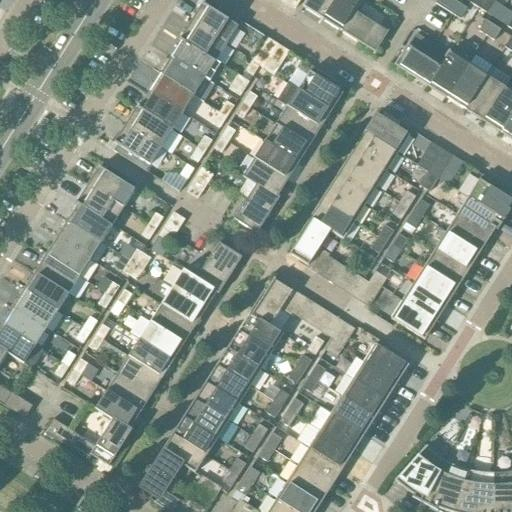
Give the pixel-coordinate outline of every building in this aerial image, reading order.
[(300,0),(285,0),(284,2),(295,9),(300,0)] [(323,19),(334,0),(308,0),(303,7),(323,19)] [(334,0),(323,19),(341,31),(353,11),(354,12),(361,0),(334,0)] [(453,0),(437,0),(435,4),(460,20),(467,9),(453,0)] [(478,9),(483,0),(473,0),(471,4),(478,9)] [(488,0),(483,0),(478,9),(486,14),(493,3),(488,0)] [(235,25),(238,20),(220,8),(217,14),(202,4),(190,22),(226,45),(238,27),(235,25)] [(341,31),(374,52),(386,32),(354,12),(353,11),(341,31)] [(486,36),(493,26),(486,21),(479,31),(486,36)] [(215,62),(226,45),(190,22),(179,41),(181,42),(182,41),(215,62)] [(493,26),(486,36),(494,41),(501,30),(493,26)] [(263,69),(278,45),(267,38),(252,62),(259,66),(259,67),(263,69)] [(181,42),(171,58),(204,80),(215,62),(182,41),(181,42)] [(278,45),(263,69),(274,76),(289,52),(278,45)] [(395,66),(429,87),(441,67),(440,66),(408,46),(395,66)] [(447,98),(468,65),(449,52),(440,66),(441,67),(429,87),(447,98)] [(171,58),(160,75),(194,97),(204,80),(171,58)] [(259,66),(252,62),(245,73),(252,77),(259,67),(259,66)] [(486,76),(468,65),(447,98),(465,110),(486,76)] [(297,90),(331,112),(343,94),(309,72),(297,90)] [(160,75),(149,93),(183,114),(194,97),(160,75)] [(233,82),(244,89),(249,82),(238,75),(233,82)] [(505,88),(486,76),(465,110),(483,122),(505,88)] [(244,89),(233,82),(229,90),(240,97),(244,89)] [(320,129),(331,112),(297,90),(288,85),(277,101),(287,107),(286,107),(320,129)] [(483,122),(502,133),(511,116),(511,92),(505,88),(483,122)] [(149,93),(139,109),(138,110),(172,131),(183,114),(149,93)] [(243,104),(250,108),(257,97),(250,93),(243,104)] [(220,113),(227,118),(234,107),(226,102),(220,113)] [(250,108),(243,104),(236,115),(243,119),(244,118),(249,122),(255,112),(250,108)] [(161,148),(172,131),(138,110),(139,109),(137,107),(125,126),(161,148)] [(309,146),(320,129),(286,107),(276,125),(309,146)] [(227,118),(220,113),(213,124),(220,129),(227,118)] [(375,115),(364,132),(398,154),(409,136),(375,115)] [(511,116),(502,133),(511,139),(511,116)] [(276,125),(265,142),(298,163),(309,146),(276,125)] [(125,126),(114,144),(118,146),(115,151),(114,152),(146,172),(149,166),(161,148),(125,126)] [(221,138),(228,143),(235,132),(228,127),(221,138)] [(353,150),(387,171),(398,154),(364,132),(353,150)] [(197,148),(205,152),(212,141),(204,137),(197,148)] [(228,143),(221,138),(214,149),(221,154),(228,143)] [(254,159),(288,181),(298,163),(265,142),(254,159)] [(417,166),(428,173),(442,150),(431,143),(417,166)] [(205,152),(197,148),(191,159),(198,163),(205,152)] [(376,188),(383,177),(387,171),(353,150),(342,167),(376,188)] [(438,179),(452,156),(442,150),(428,173),(425,176),(436,183),(438,179)] [(463,163),(452,156),(438,179),(448,186),(463,163)] [(277,197),(288,181),(254,159),(242,177),(255,186),(256,185),(277,198),(277,197)] [(187,181),(189,177),(194,170),(187,165),(180,176),(187,181)] [(365,206),(376,188),(342,167),(331,184),(365,206)] [(87,186),(123,209),(134,190),(98,168),(87,186)] [(187,192),(198,199),(213,176),(202,169),(187,192)] [(479,180),(467,198),(504,221),(510,211),(507,210),(511,202),(511,201),(497,192),(500,187),(482,175),(479,180)] [(429,193),(436,183),(425,176),(424,177),(419,186),(429,193)] [(354,223),(365,206),(331,184),(320,201),(354,223)] [(256,185),(255,186),(233,220),(256,234),(279,198),(277,197),(277,198),(256,185)] [(112,226),(123,209),(87,186),(75,204),(77,205),(78,204),(112,226)] [(399,203),(408,209),(415,197),(406,192),(399,203)] [(467,198),(457,215),(490,237),(495,229),(497,231),(504,221),(467,198)] [(413,212),(422,218),(430,206),(420,200),(413,212)] [(320,201),(309,219),(330,231),(330,232),(343,241),(354,223),(320,201)] [(408,209),(399,203),(392,215),(401,220),(408,209)] [(77,205),(67,222),(101,243),(112,226),(78,204),(77,205)] [(422,218),(413,212),(406,224),(415,229),(422,218)] [(184,220),(173,213),(158,237),(169,244),(184,220)] [(149,225),(156,229),(163,218),(156,214),(149,225)] [(457,215),(446,232),(479,254),(490,237),(457,215)] [(295,242),(297,243),(289,255),(307,266),(306,267),(317,275),(329,255),(319,249),(330,232),(330,231),(309,219),(295,242)] [(67,222),(56,239),(90,260),(101,243),(67,222)] [(156,229),(149,225),(142,236),(149,240),(156,229)] [(377,238),(386,243),(394,232),(385,226),(377,238)] [(468,271),(479,254),(446,232),(435,250),(468,271)] [(391,246),(400,252),(408,241),(399,235),(391,246)] [(386,243),(377,238),(370,249),(379,255),(386,243)] [(56,239),(45,256),(79,278),(90,260),(56,239)] [(218,244),(197,278),(196,279),(217,292),(216,293),(218,295),(241,258),(218,244)] [(400,252),(391,246),(384,258),(393,264),(400,252)] [(130,261),(136,266),(143,255),(136,250),(136,251),(131,248),(125,258),(130,261)] [(457,288),(468,271),(435,250),(424,267),(457,288)] [(143,255),(136,266),(130,276),(137,281),(150,259),(143,255)] [(45,256),(34,273),(68,295),(79,278),(45,256)] [(122,256),(115,267),(130,276),(136,266),(130,261),(125,258),(122,256)] [(424,267),(413,284),(447,306),(457,288),(424,267)] [(206,309),(216,293),(217,292),(196,279),(197,278),(184,270),(172,288),(206,309)] [(370,281),(381,288),(387,279),(375,272),(370,281)] [(34,273),(23,291),(57,312),(68,295),(34,273)] [(105,294),(112,298),(119,287),(108,280),(102,291),(106,293),(105,294)] [(264,291),(249,314),(269,327),(269,326),(280,310),(290,317),(303,297),(291,290),(290,291),(273,280),(266,292),(264,291)] [(381,288),(370,281),(357,300),(369,308),(381,288)] [(436,323),(447,306),(413,284),(402,301),(436,323)] [(172,288),(161,305),(195,327),(206,309),(172,288)] [(46,330),(57,312),(23,291),(12,308),(46,330)] [(117,302),(124,306),(131,295),(124,291),(117,302)] [(112,298),(105,294),(98,305),(105,309),(112,298)] [(436,323),(402,301),(391,319),(424,341),(436,323)] [(124,306),(117,302),(110,313),(117,317),(124,306)] [(195,327),(161,305),(150,323),(184,344),(195,327)] [(12,308),(1,325),(35,347),(46,330),(12,308)] [(249,314),(238,331),(272,353),(283,335),(269,326),(269,327),(249,314)] [(83,329),(90,333),(97,322),(90,318),(87,322),(83,319),(79,325),(83,328),(83,329)] [(331,342),(342,349),(355,330),(343,322),(331,342)] [(184,344),(150,323),(139,340),(173,361),(184,344)] [(1,325),(0,327),(0,348),(7,353),(6,354),(24,365),(24,364),(34,370),(44,353),(35,347),(1,325)] [(95,336),(102,341),(109,330),(102,325),(95,336)] [(90,333),(83,329),(76,340),(83,344),(90,333)] [(261,370),(272,353),(238,331),(227,348),(261,370)] [(102,341),(95,336),(88,347),(95,352),(96,352),(98,352),(99,352),(100,352),(103,350),(105,348),(107,348),(120,357),(122,353),(102,341)] [(323,343),(315,337),(307,350),(315,356),(323,343)] [(162,379),(173,361),(139,340),(128,357),(162,379)] [(342,349),(331,342),(325,351),(337,358),(342,349)] [(363,362),(397,384),(408,366),(374,345),(363,362)] [(0,404),(25,420),(33,406),(0,385),(0,364),(6,354),(7,353),(0,348),(0,404)] [(250,387),(261,370),(227,348),(216,366),(250,387)] [(61,363),(68,368),(75,357),(68,352),(61,363)] [(295,367),(304,373),(311,361),(302,356),(295,367)] [(151,396),(162,379),(128,357),(117,374),(151,396)] [(73,371),(80,376),(87,365),(80,360),(73,371)] [(386,401),(397,384),(363,362),(352,380),(386,401)] [(68,368),(61,363),(54,374),(61,379),(68,368)] [(309,376),(318,382),(325,370),(316,365),(309,376)] [(239,404),(250,387),(216,366),(205,383),(239,404)] [(304,373),(295,367),(288,379),(297,384),(304,373)] [(80,376),(73,371),(66,382),(74,387),(80,376)] [(140,413),(151,396),(117,374),(106,392),(140,413)] [(318,382),(309,376),(302,388),(311,393),(318,382)] [(375,418),(386,401),(352,380),(341,397),(375,418)] [(205,383),(194,400),(228,422),(239,404),(205,383)] [(273,402),(282,407),(289,396),(280,390),(273,402)] [(130,429),(140,413),(106,392),(95,410),(112,421),(112,420),(129,430),(130,429)] [(364,436),(375,418),(341,397),(330,414),(364,436)] [(287,411),(296,416),(303,405),(295,399),(287,411)] [(194,400),(183,417),(217,439),(227,445),(238,428),(228,422),(194,400)] [(282,407),(273,402),(266,413),(275,419),(282,407)] [(296,416),(287,411),(280,422),(289,428),(296,416)] [(353,453),(364,436),(330,414),(319,431),(353,453)] [(183,417),(172,435),(206,456),(217,439),(183,417)] [(132,430),(130,429),(129,430),(112,420),(112,421),(96,446),(53,419),(45,432),(89,460),(92,456),(109,467),(132,430)] [(251,436),(260,442),(267,430),(258,425),(251,436)] [(319,431),(308,449),(342,470),(353,453),(319,431)] [(265,445),(274,451),(282,439),(273,434),(265,445)] [(172,435),(161,452),(181,464),(180,465),(195,474),(206,456),(172,435)] [(260,442),(251,436),(244,448),(253,453),(260,442)] [(274,451),(265,445),(258,457),(267,462),(274,451)] [(424,504),(446,462),(440,459),(436,456),(431,453),(426,448),(427,447),(426,447),(395,481),(400,486),(404,489),(409,493),(413,496),(412,498),(424,504)] [(331,487),(342,470),(308,449),(297,466),(331,487)] [(155,466),(141,488),(157,499),(154,503),(168,511),(204,511),(206,511),(188,500),(185,504),(164,491),(180,465),(181,464),(161,452),(153,464),(155,466)] [(229,470),(238,476),(245,465),(236,459),(229,470)] [(446,462),(424,504),(436,511),(437,508),(442,510),(447,511),(458,511),(469,471),(463,469),(457,467),(451,465),(446,462)] [(297,466),(286,483),(320,504),(331,487),(297,466)] [(243,479),(252,485),(260,474),(251,468),(243,479)] [(238,476),(229,470),(222,482),(231,488),(238,476)] [(493,511),(493,474),(487,473),(481,473),(475,472),(469,471),(458,511),(493,511)] [(493,474),(493,511),(511,511),(511,471),(511,472),(506,473),(500,473),(493,474)] [(252,485),(243,479),(236,491),(245,497),(252,485)] [(275,500),(294,511),(315,511),(320,504),(286,483),(275,500)] [(294,511),(275,500),(267,511),(294,511)]
